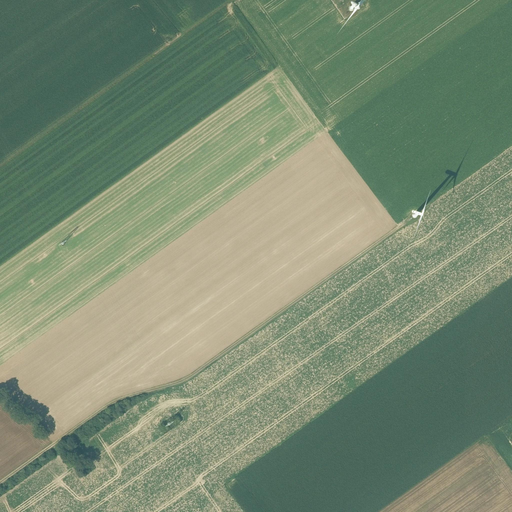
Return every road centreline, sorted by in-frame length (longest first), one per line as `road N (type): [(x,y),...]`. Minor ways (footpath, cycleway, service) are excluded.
road 1 (track): [(408,219),(185,379),(112,401),(0,482)]
road 2 (track): [(232,0),(0,166)]
